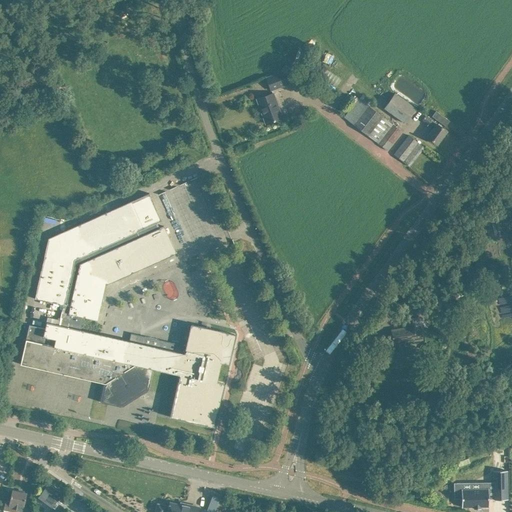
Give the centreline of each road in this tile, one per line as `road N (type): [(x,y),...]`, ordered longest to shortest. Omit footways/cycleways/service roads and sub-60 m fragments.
road 1 (unclassified): [(322,371),(308,358),(210,135),(173,0)]
road 2 (unclassified): [(322,371),(353,314),(511,95)]
road 3 (tertiary): [(69,445),(286,494)]
road 4 (unclassified): [(286,494),(322,371)]
